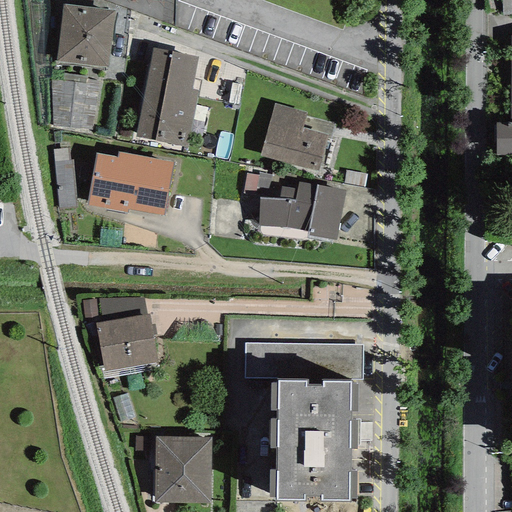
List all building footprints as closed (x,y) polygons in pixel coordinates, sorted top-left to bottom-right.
[(511,0),(502,0),(503,16),(511,15),(511,0)] [(109,68),(114,11),(61,6),(55,63),(109,68)] [(511,35),(510,36),(510,123),(495,123),(495,154),(511,154),(511,35)] [(197,56),(153,48),(135,138),(186,148),(198,90),(191,88),(197,56)] [(102,81),(51,73),(52,126),(93,130),(102,81)] [(259,156),(318,171),(328,135),(302,128),(306,113),(273,104),(259,156)] [(67,148),(53,150),(59,209),(77,207),(73,160),(68,160),(67,148)] [(127,213),(127,209),(163,216),(173,162),(118,152),(117,157),(96,153),(86,206),(127,213)] [(367,175),(345,170),(342,183),(364,188),(367,175)] [(259,198),(258,226),(285,228),(308,232),(307,237),(337,242),(346,190),(299,182),(298,188),(281,186),(279,199),(259,198)] [(98,298),(102,322),(147,315),(144,298),(98,298)] [(95,299),(82,301),(85,324),(95,323),(98,322),(95,299)] [(98,322),(95,323),(102,372),(157,363),(150,314),(147,315),(102,322),(98,322)] [(363,345),(245,343),(244,379),(277,379),(277,382),(305,382),(305,386),(322,386),(322,380),(350,381),(350,379),(362,379),(363,345)] [(304,496),(321,496),(321,502),(349,502),(350,381),(322,380),(322,386),(305,386),(305,382),(277,382),(277,501),(304,501),(304,496)] [(134,418),(127,393),(111,398),(119,422),(134,418)] [(150,452),(150,437),(135,437),(135,451),(150,452)] [(209,503),(210,438),(155,437),(154,503),(209,503)]
